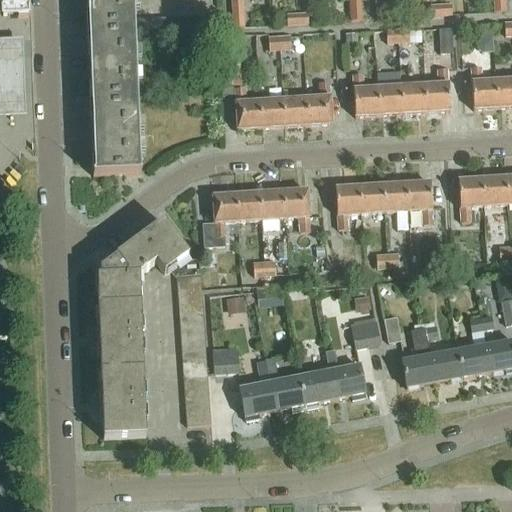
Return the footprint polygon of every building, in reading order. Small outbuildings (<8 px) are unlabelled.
[(2,0),(3,15),(29,14),(28,0),(2,0)] [(88,36),(99,35),(111,35),(123,34),(134,34),(134,22),(132,0),(86,0),(88,35),(88,36)] [(232,11),(243,10),(242,0),(237,0),(231,0),(232,11)] [(376,1),(377,12),(386,11),(386,1),(376,1)] [(350,3),(350,13),(360,13),(360,2),(350,3)] [(505,15),(504,4),(494,4),(495,16),(505,15)] [(441,19),(440,9),(430,10),(430,19),(441,19)] [(440,9),(441,19),(452,18),(451,9),(440,9)] [(243,10),(232,11),(232,21),(244,20),(243,10)] [(387,22),(386,11),(377,12),(377,23),(387,22)] [(361,24),(360,13),(350,13),(351,24),(361,24)] [(297,18),(297,27),(308,27),(308,17),(297,18)] [(297,27),(297,18),(286,19),(287,28),(297,27)] [(196,46),(208,45),(207,19),(195,20),(196,46)] [(219,19),(207,19),(208,45),(220,45),(219,19)] [(171,21),(172,47),(184,46),(183,20),(182,20),(171,21)] [(183,20),(184,46),(196,46),(195,20),(183,20)] [(244,20),(232,21),(233,31),(244,30),(244,20)] [(158,21),(147,22),(148,48),(160,47),(159,21),(158,21)] [(172,47),(171,21),(159,21),(160,47),(171,47),(172,47)] [(147,48),(148,48),(147,22),(134,22),(134,34),(135,48),(147,48)] [(476,26),(477,40),(491,39),(490,26),(476,26)] [(440,57),(452,56),(451,32),(438,33),(440,57)] [(397,34),(398,46),(409,46),(408,33),(397,34)] [(123,34),(111,35),(99,35),(88,36),(91,108),(102,107),(114,107),(126,106),(137,106),(135,58),(135,48),(134,34),(123,34)] [(398,46),(397,34),(386,34),(387,47),(398,46)] [(352,35),(344,35),(344,46),(352,46),(352,35)] [(279,41),(280,53),(290,53),(290,40),(279,41)] [(280,53),(279,41),(268,42),(269,54),(280,53)] [(0,42),(0,120),(27,119),(23,42),(0,42)] [(220,55),(221,69),(222,90),(240,89),(238,54),(220,55)] [(497,113),(495,85),(481,86),(481,71),(471,72),(473,114),(497,113)] [(425,89),(426,117),(449,116),(447,73),(437,74),(438,88),(425,89)] [(379,120),(377,92),(363,93),(362,79),(352,79),(355,121),(379,120)] [(511,111),(511,83),(495,85),(497,113),(511,111)] [(306,102),(308,130),(332,129),(330,101),(329,87),(319,87),(320,102),(306,102)] [(401,91),(403,118),(426,117),(425,89),(401,91)] [(403,118),(401,91),(377,92),(379,120),(403,118)] [(260,133),(259,105),(245,106),(244,92),(235,92),(235,106),(237,134),(260,133)] [(283,104),(284,131),(308,130),(306,102),(283,104)] [(284,131),(283,104),(259,105),(260,133),(284,131)] [(114,107),(102,107),(91,108),(94,177),(92,178),(93,180),(140,178),(140,176),(138,130),(137,106),(126,106),(114,107)] [(506,182),(482,183),(484,211),(507,209),(506,182)] [(484,211),(482,183),(458,185),(460,212),(461,226),(470,226),(470,216),(470,212),(484,211)] [(406,188),(408,215),(421,215),(422,229),(432,228),(431,215),(432,215),(430,186),(406,188)] [(383,189),(384,217),(397,216),(398,235),(409,234),(408,215),(406,188),(383,189)] [(383,189),(359,191),(361,218),(384,217),(383,189)] [(361,218),(359,191),(335,192),(338,234),(348,234),(347,219),(361,218)] [(307,194),(283,196),(285,223),(298,222),(299,237),(309,236),(308,223),(309,223),(307,194)] [(283,196),(259,197),(261,225),(285,223),(283,196)] [(259,197),(236,199),(237,226),(261,225),(259,197)] [(237,226),(236,199),(212,200),(214,227),(202,228),(204,252),(225,251),(225,242),(224,227),(237,226)] [(140,311),(139,280),(156,267),(164,278),(170,274),(188,260),(163,226),(115,261),(116,262),(99,274),(100,281),(97,281),(98,313),(140,311)] [(278,247),(278,262),(286,262),(286,247),(278,247)] [(510,264),(510,251),(499,251),(499,265),(510,264)] [(399,257),(387,258),(388,273),(400,272),(399,257)] [(377,274),(388,273),(387,258),(376,259),(377,274)] [(200,280),(188,260),(170,274),(176,281),(176,282),(200,280)] [(264,266),(265,281),(275,280),(275,265),(264,266)] [(265,281),(264,266),(253,266),(253,281),(265,281)] [(200,280),(176,282),(177,294),(201,293),(200,280)] [(475,283),(475,293),(486,292),(485,283),(475,283)] [(279,291),(267,292),(269,310),(281,308),(279,291)] [(202,305),(201,293),(177,294),(178,306),(202,305)] [(244,316),(242,300),(227,302),(229,318),(244,316)] [(368,300),(354,302),(356,315),(369,313),(368,300)] [(511,304),(501,307),(506,330),(511,328),(511,304)] [(202,317),(202,305),(178,306),(179,319),(202,317)] [(143,377),(140,311),(98,313),(100,379),(143,377)] [(203,330),(202,317),(179,319),(180,331),(203,330)] [(491,320),(480,322),(482,336),(493,333),(491,320)] [(396,321),(383,324),(388,348),(401,345),(396,321)] [(482,336),(480,322),(468,324),(471,338),(482,336)] [(375,326),(363,328),(367,351),(379,349),(375,326)] [(367,351),(363,328),(351,330),(355,354),(367,351)] [(204,342),(203,330),(180,331),(180,344),(204,342)] [(424,333),(426,346),(438,344),(436,331),(424,333)] [(426,346),(424,333),(411,336),(416,363),(401,366),(406,392),(407,392),(407,396),(420,394),(419,390),(434,387),(429,361),(426,346)] [(205,354),(204,342),(180,344),(181,356),(205,354)] [(511,345),(485,350),(490,377),(505,374),(506,378),(511,376),(511,345)] [(457,355),(463,386),(475,384),(474,380),(490,377),(485,350),(457,355)] [(224,353),(225,379),(239,378),(237,352),(224,353)] [(225,379),(224,353),(212,354),(213,379),(225,379)] [(206,367),(205,354),(181,356),(182,368),(206,367)] [(324,356),(327,370),(334,404),(351,400),(351,405),(365,402),(364,398),(365,398),(359,370),(338,374),(337,369),(334,354),(324,356)] [(429,361),(434,387),(450,384),(450,388),(463,386),(457,355),(429,361)] [(264,364),(267,381),(274,416),(291,412),(291,416),(305,414),(299,381),(279,386),(277,380),(274,362),(264,364)] [(245,426),(259,423),(258,419),(274,416),(267,381),(264,364),(255,365),(258,383),(259,389),(239,393),(244,422),(245,426)] [(207,379),(206,367),(182,368),(183,381),(207,379)] [(318,372),(319,377),(299,381),(305,414),(319,411),(318,407),(334,404),(327,370),(318,372)] [(103,443),(134,442),(145,441),(143,377),(100,379),(103,443)] [(208,391),(207,379),(183,381),(184,393),(208,391)] [(209,404),(208,391),(184,393),(185,405),(209,404)] [(209,416),(209,404),(185,405),(185,418),(209,416)] [(210,429),(209,416),(185,418),(186,430),(210,429)]
